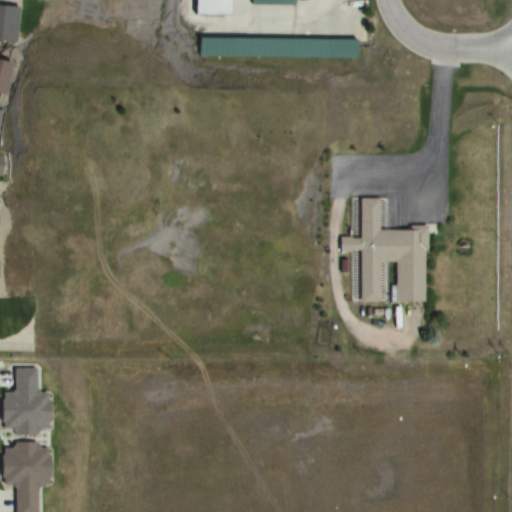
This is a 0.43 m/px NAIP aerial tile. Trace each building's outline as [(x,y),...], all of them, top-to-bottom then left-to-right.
[(0,5),(0,42),(17,42),(18,0),(0,0),(0,6),(0,5)] [(227,0),(194,0),(194,11),(227,12),(227,0)] [(0,93),(4,94),(8,62),(0,60),(0,93)] [(385,198),(361,198),(361,234),(346,235),(346,255),(359,255),(360,302),(385,302),(385,258),(402,258),(402,300),(426,300),(426,253),(432,253),(432,225),(415,225),(415,232),(385,232),(385,198)] [(0,392),(0,433),(45,434),(46,392),(34,392),(34,368),(12,367),(11,392),(0,392)] [(45,485),(45,444),(8,443),(8,448),(0,447),(0,484),(9,485),(8,511),(31,511),(32,485),(45,485)]
